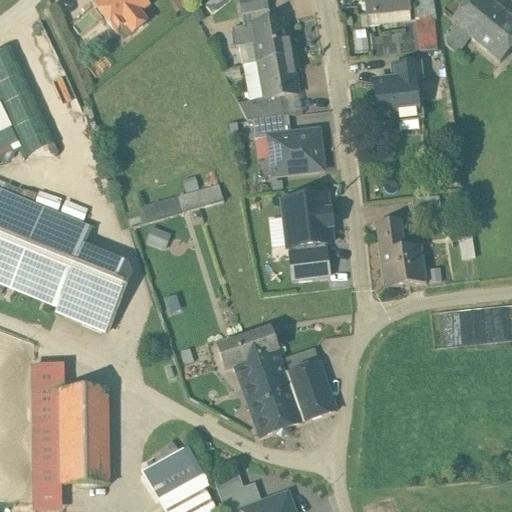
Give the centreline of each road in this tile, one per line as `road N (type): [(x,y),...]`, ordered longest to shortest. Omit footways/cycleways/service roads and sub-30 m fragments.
road 1 (unclassified): [(0,318),(92,358),(231,441),(278,458),(340,466)]
road 2 (unclassified): [(319,0),(365,329)]
road 3 (unclassified): [(365,329),(391,315),(511,292)]
road 4 (unclassified): [(365,329),(340,466)]
